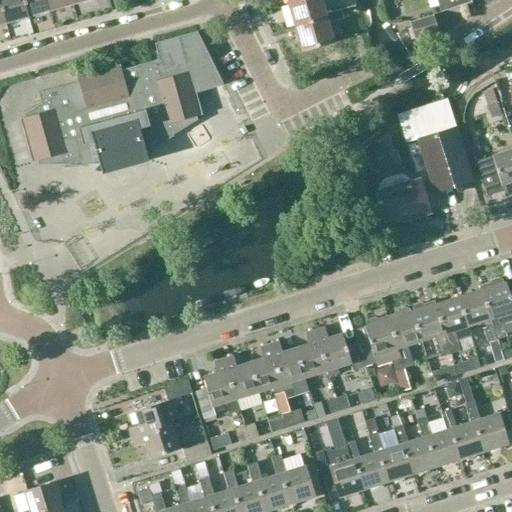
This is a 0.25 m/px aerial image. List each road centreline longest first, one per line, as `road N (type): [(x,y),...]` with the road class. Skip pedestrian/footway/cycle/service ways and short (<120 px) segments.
road 1 (residential): [(511,238),(63,381)]
road 2 (residential): [(388,86),(294,140),(223,1)]
road 3 (residential): [(0,64),(223,1)]
road 4 (residential): [(105,511),(63,381)]
